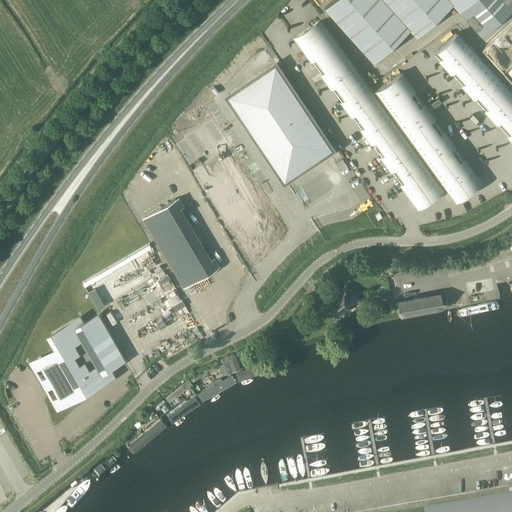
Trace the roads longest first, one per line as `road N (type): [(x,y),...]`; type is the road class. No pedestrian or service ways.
road 1 (unclassified): [(9,511),(168,370),(255,326),(335,250),(373,240),(445,239),(511,209)]
road 2 (unclassified): [(0,209),(89,94),(178,0)]
road 3 (secondary): [(82,174),(239,0)]
road 4 (secondary): [(0,326),(82,174)]
road 5 (unknown): [(247,310),(236,299),(227,256),(180,179)]
road 6 (unknown): [(511,184),(427,66)]
road 7 (secondary): [(82,174),(0,281)]
